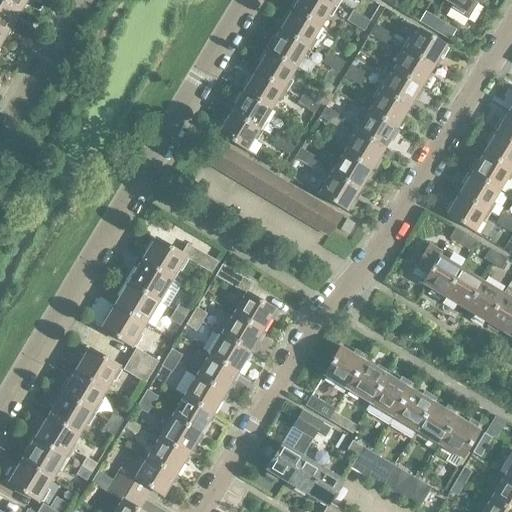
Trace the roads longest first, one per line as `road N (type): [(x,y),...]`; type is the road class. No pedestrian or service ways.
road 1 (residential): [(0,406),(250,0)]
road 2 (residential): [(355,272),(511,18)]
road 3 (residential): [(200,511),(315,315),(355,272)]
road 4 (residential): [(203,183),(355,272)]
road 5 (residential): [(0,125),(77,0)]
